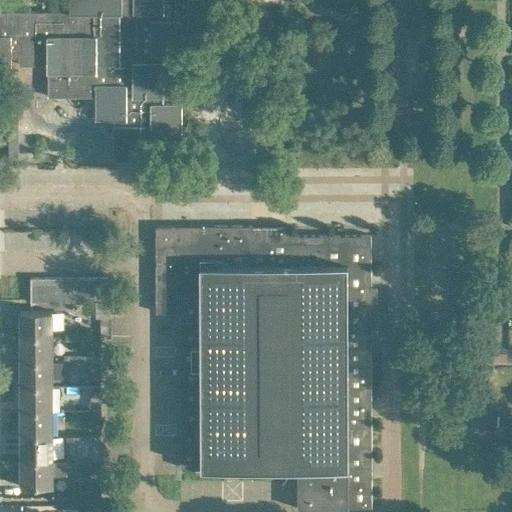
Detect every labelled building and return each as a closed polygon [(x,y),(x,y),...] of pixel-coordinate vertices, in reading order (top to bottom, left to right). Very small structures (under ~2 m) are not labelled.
[(20,55),(19,55),(19,63),(48,63),(48,95),(96,95),(96,117),(114,117),(114,158),(144,158),(144,136),(181,136),(181,102),(163,102),(163,53),(181,53),(181,31),(193,31),(193,40),(215,40),(215,31),(219,31),(218,0),(70,0),(70,10),(43,10),(43,30),(34,30),(34,38),(20,38),(20,55)] [(34,30),(43,30),(43,10),(0,10),(0,67),(11,68),(11,55),(19,55),(20,55),(20,38),(34,38),(34,30)] [(9,116),(9,156),(19,156),(19,116),(9,116)] [(180,311),(181,466),(298,465),(298,507),(348,507),(348,506),(372,506),(371,340),(377,340),(377,288),(371,288),(371,234),(285,234),(285,230),(252,230),(252,224),(156,225),(157,311),(180,311)] [(42,300),(42,276),(30,276),(30,300),(42,300)] [(53,300),(53,276),(42,276),(42,300),(53,300)] [(65,300),(65,276),(53,276),(53,300),(65,300)] [(76,300),(76,276),(65,276),(65,300),(76,300)] [(87,300),(87,276),(76,276),(76,300),(87,300)] [(99,300),(99,276),(87,276),(87,300),(99,300)] [(99,276),(99,300),(110,300),(110,276),(99,276)] [(122,300),(110,300),(111,311),(122,311),(122,300)] [(20,310),(20,335),(53,335),(53,310),(20,310)] [(111,316),(101,316),(101,335),(111,335),(111,316)] [(20,335),(20,360),(53,360),(53,335),(20,335)] [(91,360),(101,360),(101,341),(91,341),(91,348),(87,348),(87,353),(63,353),(63,360),(91,359),(91,360)] [(21,385),(53,385),(53,360),(20,360),(21,385)] [(101,379),(101,360),(91,360),(91,379),(101,379)] [(53,410),(53,385),(21,385),(21,410),(53,410)] [(91,391),(91,410),(101,410),(101,391),(91,391)] [(53,410),(21,410),(21,435),(53,435),(53,410)] [(101,429),(101,410),(91,410),(91,429),(101,429)] [(53,435),(21,435),(21,460),(53,460),(53,435)] [(69,435),(58,435),(57,453),(69,454),(69,435)] [(77,435),(77,460),(82,460),(101,460),(101,435),(77,435)] [(21,485),(53,485),(53,460),(21,460),(21,485)] [(82,460),(82,474),(92,474),(92,478),(73,478),(73,496),(101,496),(101,460),(82,460)]
